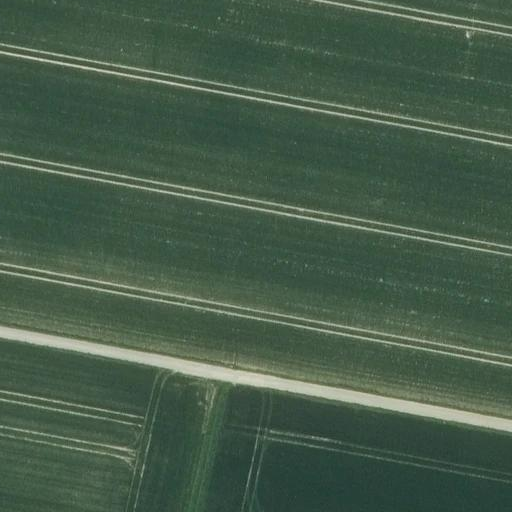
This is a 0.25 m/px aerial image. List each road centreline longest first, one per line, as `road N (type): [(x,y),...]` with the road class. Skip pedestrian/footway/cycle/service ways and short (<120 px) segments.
road 1 (track): [(0,335),(511,430)]
road 2 (track): [(221,377),(189,511)]
